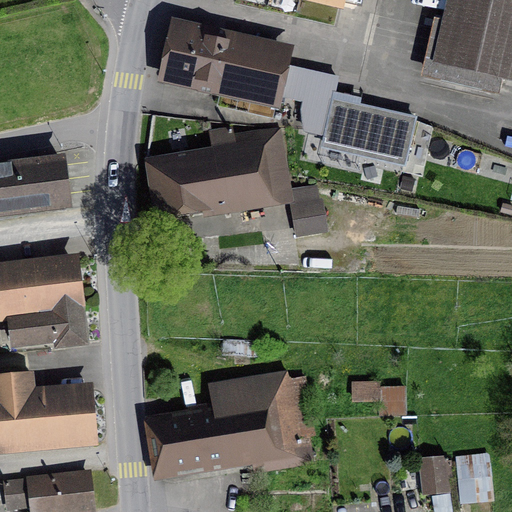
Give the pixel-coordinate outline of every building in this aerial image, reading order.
[(511,79),(511,0),(452,0),(438,63),(511,79)] [(286,58),(175,33),(166,71),(278,97),(286,58)] [(341,87),(310,80),(297,122),(332,132),(340,95),(341,87)] [(358,98),(340,95),(332,132),(330,140),(357,145),(358,98)] [(216,161),(157,172),(164,212),(288,190),(277,132),(234,138),(232,129),(211,133),(216,161)] [(0,212),(67,205),(61,161),(0,169),(0,212)] [(297,236),(326,231),(321,201),(319,202),(315,186),(289,190),(297,236)] [(0,274),(0,311),(55,305),(56,317),(9,323),(12,341),(58,335),(59,345),(84,342),(74,266),(0,274)] [(0,440),(92,434),(89,398),(33,402),(30,374),(0,376),(0,440)] [(178,425),(153,428),(159,468),(270,450),(273,468),(311,462),(307,440),(294,442),(291,422),(311,418),(304,378),(284,381),(283,379),(218,389),(221,412),(178,419),(178,425)] [(380,384),(352,384),(351,399),(379,400),(380,384)] [(460,502),(495,500),(493,451),(458,452),(460,502)] [(444,458),(422,462),(425,487),(447,485),(444,458)] [(33,511),(82,511),(92,511),(87,474),(6,483),(8,508),(33,505),(33,511)]
